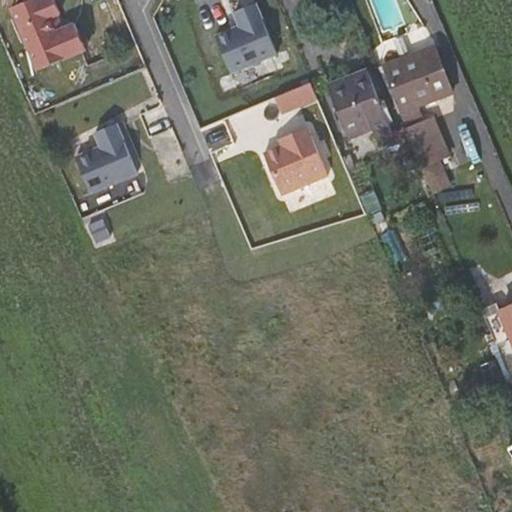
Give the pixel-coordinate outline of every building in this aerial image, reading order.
[(20,0),(45,63),(93,43),(82,17),(71,22),(63,25),(57,11),(65,8),(68,7),(65,0),(20,0)] [(247,21),(222,31),(237,68),(283,49),(263,0),(257,0),(241,7),(247,21)] [(65,8),(57,11),(63,25),(71,22),(65,8)] [(390,66),(407,105),(437,91),(432,81),(447,74),(435,47),(390,66)] [(395,129),(367,63),(328,78),(350,128),(371,120),(379,135),(395,129)] [(435,108),(405,121),(422,160),(438,153),(452,147),(435,108)] [(108,140),(83,150),(97,186),(144,167),(123,117),(102,126),(108,140)] [(288,140),(269,147),(287,189),(334,169),(314,122),(295,130),(298,136),(288,140)] [(285,134),(288,140),(298,136),(295,130),(285,134)] [(438,153),(422,160),(432,183),(448,176),(438,153)] [(95,249),(113,241),(103,217),(84,225),(95,249)] [(511,300),(488,311),(500,338),(511,332),(511,300)]
